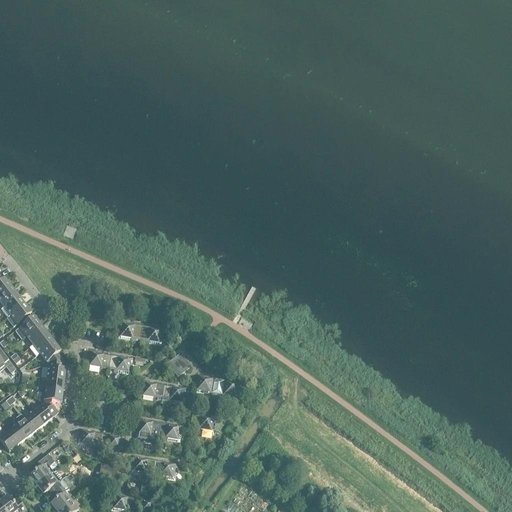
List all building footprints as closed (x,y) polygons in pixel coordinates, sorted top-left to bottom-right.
[(73,246),(77,237),(68,233),(64,242),(73,246)] [(5,280),(3,281),(0,276),(0,297),(11,289),(5,280)] [(18,298),(11,289),(0,297),(0,303),(4,308),(18,298)] [(4,308),(1,311),(8,319),(11,317),(25,306),(18,298),(4,308)] [(8,319),(7,320),(14,329),(18,326),(31,315),(25,306),(11,317),(8,319)] [(20,329),(15,333),(22,341),(27,338),(26,337),(40,326),(34,318),(20,329)] [(121,322),(118,339),(140,343),(143,326),(133,324),(133,326),(127,325),(127,323),(121,322)] [(47,335),(40,326),(26,337),(27,338),(33,346),(47,335)] [(162,346),(165,329),(158,328),(158,330),(152,329),(152,327),(143,326),(140,343),(162,346)] [(33,346),(29,349),(36,357),(40,354),(54,343),(47,335),(33,346)] [(65,361),(60,354),(61,353),(54,343),(40,354),(49,366),(65,361)] [(0,361),(3,365),(8,361),(0,350),(0,361)] [(90,351),(87,368),(109,372),(112,355),(102,353),(102,355),(95,354),(96,352),(90,351)] [(181,354),(167,365),(178,379),(191,368),(181,354)] [(127,360),(121,358),(121,356),(112,355),(109,372),(131,376),(134,358),(127,357),(127,360)] [(64,382),(66,371),(64,371),(65,361),(49,366),(47,379),(64,382)] [(144,375),(147,366),(137,364),(134,372),(144,375)] [(194,392),(212,395),(212,394),(217,394),(219,381),(214,380),(215,378),(210,377),(209,379),(203,378),(204,376),(197,375),(194,392)] [(63,392),(64,382),(47,379),(45,390),(63,392)] [(229,381),(224,380),(224,381),(219,381),(217,394),(221,395),(221,397),(238,400),(241,383),(235,382),(235,384),(229,383),(229,381)] [(143,381),(140,398),(162,402),(165,385),(155,383),(155,385),(149,384),(149,382),(143,381)] [(184,405),(187,388),(181,387),(180,389),(174,388),(175,386),(165,385),(162,402),(184,405)] [(59,413),(60,404),(62,404),(63,392),(45,390),(44,405),(59,413)] [(33,413),(43,427),(52,420),(51,419),(59,413),(44,405),(33,413)] [(35,434),(43,427),(33,413),(24,420),(35,434)] [(190,428),(197,429),(196,431),(213,434),(216,417),(210,416),(210,418),(204,417),(204,415),(199,414),(199,415),(192,414),(190,428)] [(21,416),(13,422),(16,426),(26,440),(35,434),(28,424),(24,420),(21,416)] [(136,436),(135,441),(142,442),(142,440),(144,440),(144,442),(157,445),(158,440),(160,424),(161,422),(151,421),(151,423),(145,422),(145,420),(139,419),(136,436)] [(180,443),(183,426),(177,425),(176,427),(170,426),(171,424),(161,422),(158,440),(180,443)] [(16,426),(7,433),(18,447),(26,440),(16,426)] [(87,431),(81,430),(78,447),(100,450),(103,433),(93,432),(93,434),(87,433),(87,431)] [(0,433),(0,436),(1,438),(0,438),(0,442),(9,454),(18,447),(7,433),(5,434),(3,431),(0,433)] [(122,454),(125,437),(119,436),(118,438),(112,437),(112,435),(108,434),(105,451),(122,454)] [(48,456),(38,464),(41,469),(29,478),(30,479),(28,480),(34,487),(35,486),(36,487),(53,474),(49,469),(54,464),(48,456)] [(140,457),(134,456),(131,473),(153,477),(155,460),(146,458),(146,461),(140,460),(140,457)] [(155,460),(153,477),(174,481),(177,464),(171,463),(171,465),(165,464),(165,462),(155,460)] [(115,486),(117,473),(118,468),(101,466),(98,483),(115,486)] [(53,496),(59,492),(70,483),(66,479),(60,483),(53,474),(36,487),(38,489),(36,490),(41,497),(43,496),(49,491),(53,496)] [(70,483),(59,492),(53,496),(57,501),(51,506),(49,508),(52,511),(60,511),(75,501),(68,493),(73,488),(70,483)] [(126,498),(120,497),(120,495),(114,494),(111,511),(117,511),(133,511),(136,498),(126,496),(126,498)] [(4,498),(0,500),(0,506),(4,511),(26,511),(17,500),(16,501),(18,502),(14,505),(7,497),(5,499),(4,498)] [(86,507),(79,498),(75,501),(60,511),(91,511),(87,506),(86,507)] [(151,502),(145,501),(146,499),(140,498),(138,511),(155,511),(157,501),(152,500),(151,502)]
